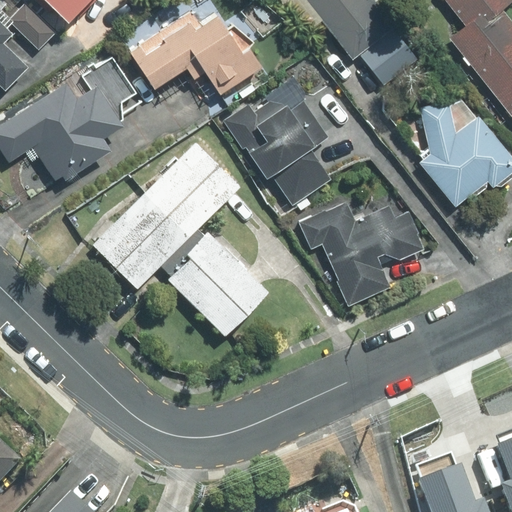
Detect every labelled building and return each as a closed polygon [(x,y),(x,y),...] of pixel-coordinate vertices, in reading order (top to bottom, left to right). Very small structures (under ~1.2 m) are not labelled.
[(80,0),(27,0),(56,26),(80,0)] [(256,69),(205,0),(167,0),(108,44),(144,94),(178,69),(205,106),(256,69)] [(276,20),(257,0),(250,0),(238,12),(260,36),(276,20)] [(404,60),(364,0),(286,0),(300,21),(316,11),(364,85),(404,60)] [(440,0),(461,26),(444,40),(511,122),(511,36),(490,9),(501,0),(440,0)] [(50,33),(20,5),(3,22),(33,51),(50,33)] [(0,81),(16,65),(0,50),(0,81)] [(58,84),(0,124),(0,156),(22,142),(50,182),(100,147),(94,138),(117,122),(89,84),(68,99),(58,84)] [(288,87),(222,125),(256,182),(263,178),(280,208),(324,183),(308,154),(322,145),(288,87)] [(507,165),(446,91),(404,125),(424,150),(411,161),(451,210),(507,165)] [(243,195),(194,142),(76,249),(124,301),(151,276),(211,340),(255,300),(197,237),(243,195)] [(349,200),(299,223),(310,249),(321,248),(350,310),(392,291),(380,265),(416,249),(392,197),(356,214),(349,200)] [(0,496),(35,458),(0,427),(0,496)] [(505,511),(493,484),(457,500),(462,511),(505,511)] [(98,511),(76,489),(53,511),(98,511)]
